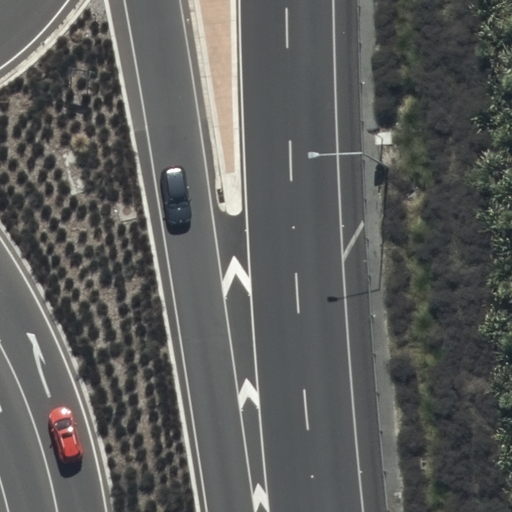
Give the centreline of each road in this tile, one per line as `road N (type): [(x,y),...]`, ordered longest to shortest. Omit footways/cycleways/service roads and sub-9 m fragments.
road 1 (primary): [(153,0),(226,511)]
road 2 (trunk): [(286,0),(287,200),(312,511)]
